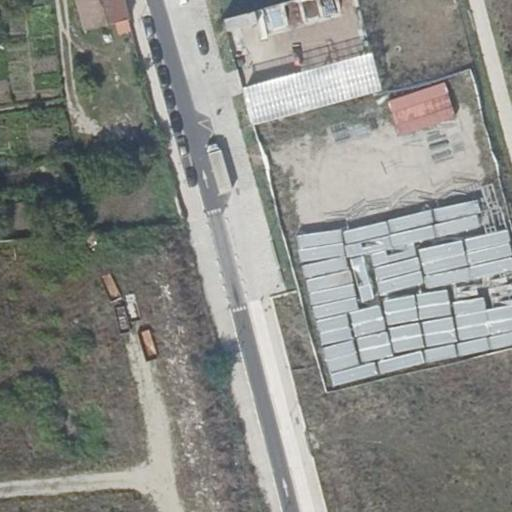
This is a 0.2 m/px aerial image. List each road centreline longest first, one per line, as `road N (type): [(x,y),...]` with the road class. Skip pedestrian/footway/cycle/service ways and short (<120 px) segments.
road 1 (tertiary): [(284,511),(233,355),(143,0)]
road 2 (track): [(288,449),(0,481)]
